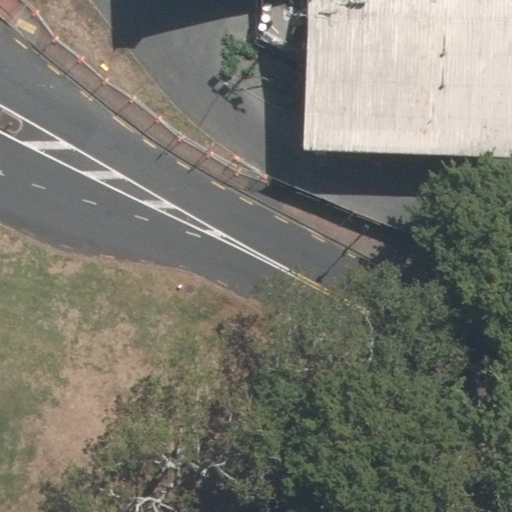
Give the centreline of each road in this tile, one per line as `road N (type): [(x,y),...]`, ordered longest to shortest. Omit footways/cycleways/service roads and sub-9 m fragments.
road 1 (residential): [(225,234),(511,385)]
road 2 (residential): [(0,85),(225,234)]
road 3 (residential): [(225,234),(100,202),(0,163)]
